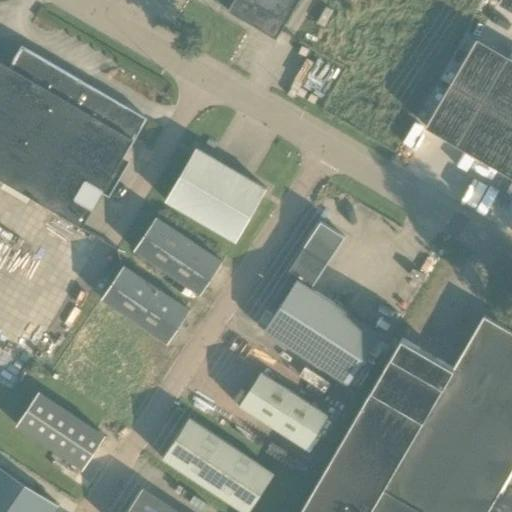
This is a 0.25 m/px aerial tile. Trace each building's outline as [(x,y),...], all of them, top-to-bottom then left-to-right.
[(297,0),(232,0),(226,11),(274,39),(297,0)] [(511,0),(499,0),(498,2),(511,10),(511,0)] [(511,58),(477,38),(425,126),(511,176),(511,58)] [(18,59),(16,61),(11,69),(0,62),(0,181),(82,230),(145,122),(94,91),(36,57),(33,56),(31,56),(29,56),(26,56),(23,57),(21,57),(18,59)] [(164,201),(235,242),(265,190),(195,149),(164,201)] [(133,251),(200,296),(222,262),(155,218),(133,251)] [(282,301),(263,331),(348,386),(381,335),(311,289),(344,238),(319,222),(272,295),(282,301)] [(123,266),(100,300),(168,345),(190,311),(123,266)] [(407,328),(300,511),(487,511),(511,470),(511,332),(484,316),(459,359),(407,328)] [(238,407),(306,450),(328,416),(260,374),(238,407)] [(107,438),(40,394),(18,428),(85,472),(107,438)] [(189,419),(162,460),(240,511),(249,511),(273,475),(189,419)] [(0,511),(51,511),(58,502),(0,464),(0,511)] [(177,511),(143,490),(129,511),(177,511)]
